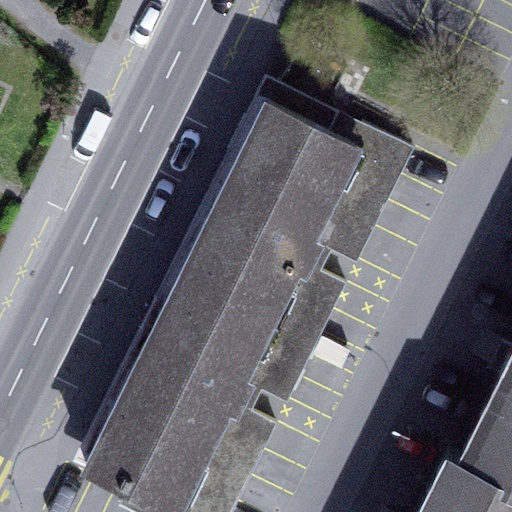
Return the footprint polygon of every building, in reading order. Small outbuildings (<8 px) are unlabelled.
[(247,143),(270,98),(353,139),(359,126),(263,78),(74,456),(88,463),(146,346),(182,273),(247,143)] [(247,143),(182,273),(317,340),(346,281),(308,262),(313,252),(319,240),(357,259),(413,145),(362,120),(359,126),(353,139),(270,98),(247,143)] [(287,399),(317,340),(182,273),(146,346),(88,463),(187,511),(230,511),(276,421),(238,402),(243,392),(249,380),(287,399)] [(511,345),(500,369),(504,371),(511,355),(511,345)] [(511,355),(504,371),(463,454),(462,455),(511,480),(511,355)] [(511,511),(511,480),(462,455),(463,454),(451,449),(419,511),(511,511)]
